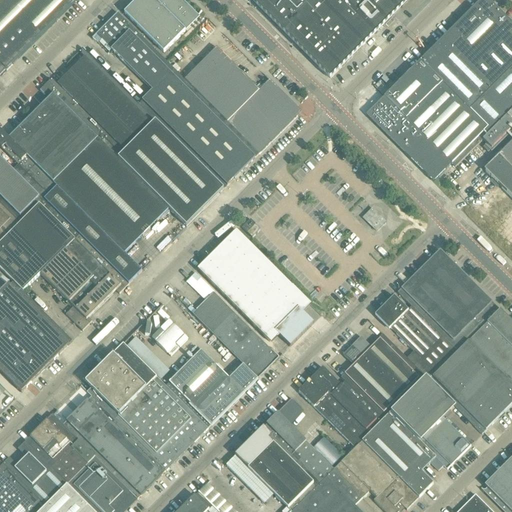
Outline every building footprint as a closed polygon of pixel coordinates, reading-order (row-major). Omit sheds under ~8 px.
[(75,0),(0,0),(0,77),(77,1),(75,0)] [(137,0),(124,14),(163,54),(198,19),(198,16),(181,0),(137,0)] [(249,0),(318,68),(322,72),(329,80),(342,67),(366,43),(397,12),(409,0),(249,0)] [(486,0),(482,0),(472,10),(426,56),(366,116),(433,183),(451,165),(455,169),(482,141),(486,145),(483,148),(488,153),(511,129),(511,25),(499,13),(486,0)] [(139,106),(224,190),(259,155),(200,96),(184,81),(121,17),(117,14),(110,22),(96,35),(153,92),(139,106)] [(105,140),(190,224),(224,190),(139,106),(113,80),(82,49),(81,50),(81,51),(81,55),(81,56),(87,62),(61,88),(55,82),(54,82),(50,82),(48,83),(105,140)] [(200,96),(259,155),(297,117),(297,109),(269,81),(259,91),(216,49),(184,81),(200,96)] [(0,131),(0,148),(18,166),(48,196),(105,140),(48,83),(40,92),(48,100),(44,104),(43,103),(16,130),(18,131),(17,132),(9,140),(0,131)] [(44,201),(128,285),(142,272),(124,255),(168,210),(186,228),(190,224),(105,140),(48,196),(44,201)] [(511,142),(484,171),(511,199),(511,142)] [(0,205),(20,225),(44,201),(48,196),(18,166),(12,172),(0,159),(0,205)] [(457,176),(469,188),(485,173),(473,161),(457,176)] [(469,188),(481,200),(496,184),(485,173),(469,188)] [(508,196),(496,184),(481,200),(493,212),(508,196)] [(511,215),(511,199),(508,196),(493,212),(504,223),(511,215)] [(0,244),(0,270),(13,283),(23,293),(40,275),(73,309),(66,316),(76,326),(85,316),(88,319),(115,292),(119,295),(129,286),(128,285),(44,201),(20,225),(0,244)] [(0,244),(20,225),(0,205),(0,244)] [(364,219),(376,232),(385,223),(372,211),(364,219)] [(252,239),(260,231),(255,225),(250,221),(242,229),(252,239)] [(276,272),(236,232),(197,271),(268,342),(269,342),(268,341),(276,333),(290,348),(313,324),(299,310),(307,302),(276,272)] [(442,338),(454,350),(496,308),(440,252),(397,294),(411,307),(442,338)] [(23,293),(13,283),(9,287),(8,285),(0,292),(0,372),(21,393),(72,342),(23,293)] [(192,315),(243,366),(257,380),(279,359),(214,294),(192,315)] [(407,360),(426,379),(447,358),(454,350),(442,338),(411,307),(407,311),(394,298),(394,297),(393,298),(377,314),(375,317),(389,331),(390,329),(414,353),(407,360)] [(454,350),(426,379),(447,400),(451,404),(482,435),(487,430),(486,430),(491,426),(498,419),(503,413),(503,414),(511,405),(511,323),(506,317),(500,311),(496,308),(454,350)] [(85,316),(76,326),(82,332),(92,323),(88,319),(85,316)] [(341,379),(345,382),(384,421),(390,414),(426,379),(407,360),(382,335),(378,339),(379,340),(371,348),(361,338),(342,356),(353,367),(341,379)] [(135,339),(127,348),(161,381),(169,373),(135,339)] [(63,426),(95,458),(137,500),(165,472),(208,430),(207,430),(165,387),(123,345),(87,380),(94,387),(87,394),(91,398),(63,426)] [(190,362),(165,387),(207,430),(211,426),(211,427),(257,380),(243,366),(229,380),(201,352),(200,353),(190,362)] [(355,450),(362,443),(384,421),(345,382),(344,383),(348,387),(343,392),(337,387),(339,385),(322,369),(312,379),(298,393),(355,450)] [(447,400),(426,379),(390,414),(435,459),(447,471),(454,464),(453,463),(456,460),(457,461),(471,447),(442,419),(444,416),(442,414),(451,404),(447,400)] [(289,511),(292,511),(298,506),(334,471),(289,426),(292,423),(290,420),(301,409),(291,400),(245,446),(235,457),(236,457),(274,495),(274,496),(289,511)] [(390,414),(384,421),(362,443),(418,499),(433,485),(422,473),(435,459),(390,414)] [(25,443),(24,444),(66,486),(95,458),(63,426),(52,416),(25,443)] [(334,471),(362,499),(369,492),(376,499),(373,502),(383,511),(398,511),(402,507),(406,511),(418,499),(362,443),(355,450),(334,471)] [(9,459),(3,465),(45,507),(66,486),(24,444),(18,450),(26,459),(18,467),(9,459)] [(236,457),(235,457),(234,459),(228,465),(226,467),(251,491),(264,505),(274,496),(274,495),(236,457)] [(66,486),(92,511),(125,511),(137,501),(137,500),(95,458),(66,486)] [(481,490),(502,511),(511,511),(511,459),(485,487),(487,489),(486,490),(485,491),(484,491),(483,491),(482,491),(482,490),(481,490)] [(0,511),(40,511),(45,507),(3,465),(0,468),(0,511)] [(362,499),(334,471),(298,506),(304,511),(360,511),(355,506),(362,499)] [(66,486),(45,507),(40,511),(92,511),(66,486)] [(207,511),(208,511),(213,507),(200,494),(199,493),(198,493),(194,497),(187,504),(179,511),(207,511)] [(490,511),(475,496),(459,511),(490,511)]
